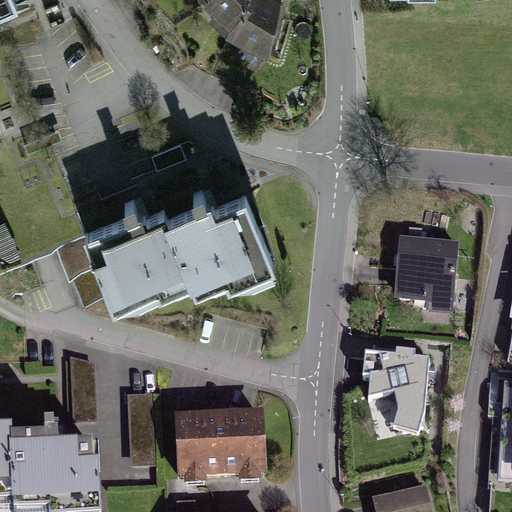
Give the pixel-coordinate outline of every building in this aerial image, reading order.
[(0,0),(0,13),(19,6),(16,0),(0,0)] [(200,0),(218,17),(213,23),(225,34),(227,29),(245,0),(200,0)] [(245,0),(227,29),(245,37),(236,56),(254,64),(277,0),(245,0)] [(199,206),(167,220),(187,271),(191,281),(222,268),(226,275),(271,257),(245,195),(215,208),(211,197),(207,199),(203,189),(193,193),(199,206)] [(156,284),(187,271),(167,220),(163,210),(147,217),(142,206),(138,208),(134,199),(125,202),(130,216),(86,234),(112,296),(153,278),(156,284)] [(0,263),(1,265),(20,256),(5,223),(0,225),(0,263)] [(403,271),(400,301),(452,306),(457,248),(401,243),(398,271),(403,271)] [(105,295),(94,268),(73,276),(84,304),(105,295)] [(369,403),(377,440),(424,430),(429,364),(365,358),(363,382),(371,382),(369,403)] [(98,428),(96,363),(71,364),(73,429),(98,428)] [(511,383),(507,383),(500,478),(511,478),(511,383)] [(153,435),(151,397),(130,399),(132,437),(153,435)] [(259,414),(177,418),(180,480),(261,477),(259,414)] [(15,426),(0,426),(0,506),(8,506),(7,511),(103,511),(102,447),(16,449),(15,426)] [(377,508),(377,511),(427,511),(423,495),(377,508)]
